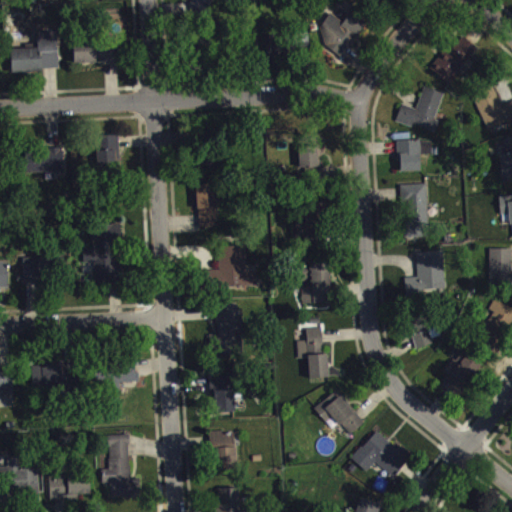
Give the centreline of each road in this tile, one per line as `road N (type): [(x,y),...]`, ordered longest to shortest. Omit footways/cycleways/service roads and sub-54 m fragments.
road 1 (residential): [(144,0),(176,511)]
road 2 (residential): [(511,487),(384,380),(368,335),(358,107)]
road 3 (residential): [(0,112),(324,96),(358,107)]
road 4 (residential): [(0,328),(168,321)]
road 5 (residential): [(422,511),(511,394)]
road 6 (residential): [(358,107),(439,0)]
